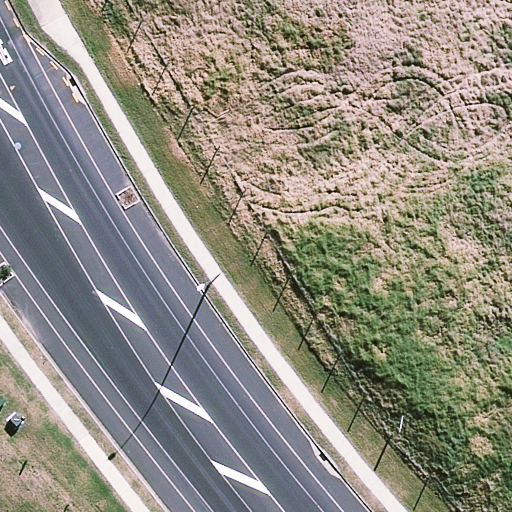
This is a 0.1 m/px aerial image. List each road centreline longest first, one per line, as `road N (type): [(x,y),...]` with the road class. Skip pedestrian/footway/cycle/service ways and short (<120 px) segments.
road 1 (secondary): [(263,511),(125,317),(35,162)]
road 2 (secondary): [(0,44),(24,94),(35,162)]
